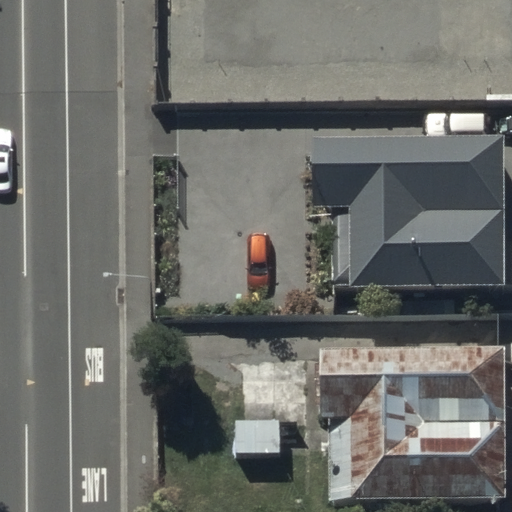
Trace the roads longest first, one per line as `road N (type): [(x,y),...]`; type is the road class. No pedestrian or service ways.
road 1 (secondary): [(20,0),(23,354)]
road 2 (secondary): [(23,354),(24,511)]
